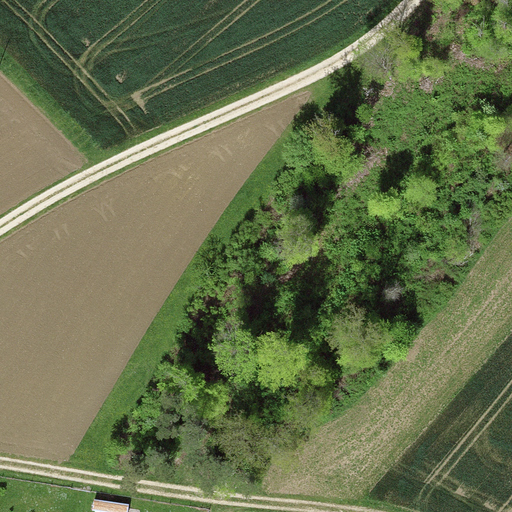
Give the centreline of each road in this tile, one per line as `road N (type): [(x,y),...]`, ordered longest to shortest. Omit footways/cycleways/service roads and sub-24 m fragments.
road 1 (track): [(0,239),(71,189),(403,31),(431,0)]
road 2 (track): [(0,463),(152,491),(341,511)]
